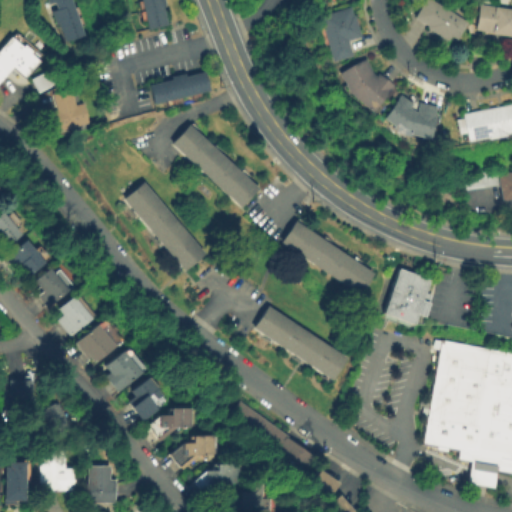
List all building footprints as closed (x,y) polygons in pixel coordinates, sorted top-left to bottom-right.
[(72,0),(84,37),(64,43),(59,26),(55,27),(50,12),(56,11),(54,4),(47,6),(44,0),(72,0)] [(148,31),(140,0),(164,0),(166,6),(162,7),(167,26),(148,31)] [(446,42),(425,31),(428,27),(414,19),(423,0),(428,0),(466,21),(454,41),(448,38),(446,42)] [(511,37),(475,33),(478,5),(480,5),(481,0),(496,1),(496,8),(511,9),(511,37)] [(352,57),(333,63),(319,21),(350,11),(359,38),(347,42),(352,57)] [(0,49),(10,38),(22,48),(25,45),(33,53),(31,55),(38,62),(24,79),(13,69),(0,84),(0,49)] [(350,94),(340,74),(365,62),(371,75),(375,78),(379,74),(392,86),(388,91),(392,94),(376,115),(350,94)] [(54,82),(37,92),(30,77),(47,68),(54,82)] [(153,106),(148,87),(170,81),(170,77),(186,73),(187,76),(205,71),(210,91),(153,106)] [(88,123),(46,134),(41,116),(56,112),(52,96),(70,91),(74,107),(83,105),(88,123)] [(406,134),(385,120),(401,96),(414,105),(410,110),(417,115),(419,104),(437,107),(431,139),(406,134)] [(511,135),(469,145),(467,135),(459,137),(456,122),(463,120),(462,115),(511,104),(511,135)] [(241,211),(169,146),(188,125),(260,190),(241,211)] [(499,187),(460,194),(457,176),(485,171),(486,177),(497,175),(499,187)] [(510,173),(511,184),(511,201),(502,204),(499,187),(497,175),(510,173)] [(184,274),(122,200),(143,182),(206,256),(184,274)] [(306,207),(301,203),(305,198),(310,202),(306,207)] [(0,208),(22,237),(5,250),(0,243),(0,208)] [(279,245),(294,222),(374,275),(359,298),(279,245)] [(27,279),(19,268),(8,275),(0,264),(0,260),(26,240),(45,265),(27,279)] [(409,323),(406,322),(405,324),(380,315),(381,313),(378,312),(394,266),(425,278),(421,291),(427,293),(419,315),(413,313),(409,323)] [(44,314),(29,294),(37,288),(32,282),(49,269),(69,295),(44,314)] [(67,339),(53,321),(60,317),(56,311),(74,297),(92,320),(67,339)] [(333,382),(252,329),(266,308),(347,360),(333,382)] [(95,365),(89,357),(84,361),(72,346),(99,324),(117,347),(95,365)] [(511,476),(497,474),(495,482),(494,491),(467,486),(469,476),(471,464),(458,461),(459,454),(421,447),(439,342),(511,354),(511,476)] [(141,375),(116,395),(104,379),(109,375),(104,369),(124,353),(141,375)] [(137,415),(123,398),(146,379),(160,396),(137,415)] [(30,381),(30,412),(7,412),(7,382),(30,381)] [(316,458),(302,478),(224,422),(237,403),(316,458)] [(56,404),(70,431),(51,441),(36,414),(56,404)] [(172,430),(158,442),(143,425),(162,409),(196,410),(195,431),(172,430)] [(192,463),(180,472),(167,456),(181,446),(194,446),(194,439),(216,439),(216,456),(205,457),(205,463),(192,463)] [(74,491),(38,492),(37,457),(62,457),(62,471),(74,471),(74,491)] [(3,461),(3,465),(0,465),(0,504),(11,504),(11,499),(19,499),(19,461),(3,461)] [(219,484),(205,495),(193,481),(207,469),(220,469),(220,463),(239,463),(239,484),(219,484)] [(113,504),(84,503),(85,466),(108,467),(108,482),(114,482),(113,504)] [(333,493),(315,480),(321,471),(340,484),(333,493)] [(333,493),(326,503),(308,490),(315,480),(333,493)] [(222,511),(220,509),(233,497),(243,497),(243,490),(253,491),(253,481),(263,481),(263,497),(271,497),(271,511),(222,511)] [(354,511),(338,511),(331,502),(341,495),(354,511)] [(338,511),(324,511),(322,509),(331,502),(338,511)]
